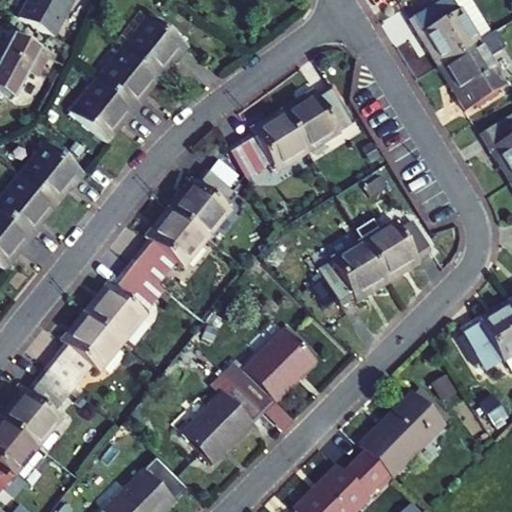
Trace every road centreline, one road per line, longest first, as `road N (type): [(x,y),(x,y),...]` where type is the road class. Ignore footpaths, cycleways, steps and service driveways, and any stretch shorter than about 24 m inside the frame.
road 1 (residential): [(349,12),(476,216),(476,250),(442,299),(230,511)]
road 2 (residential): [(0,352),(153,163),(214,106),(317,31)]
